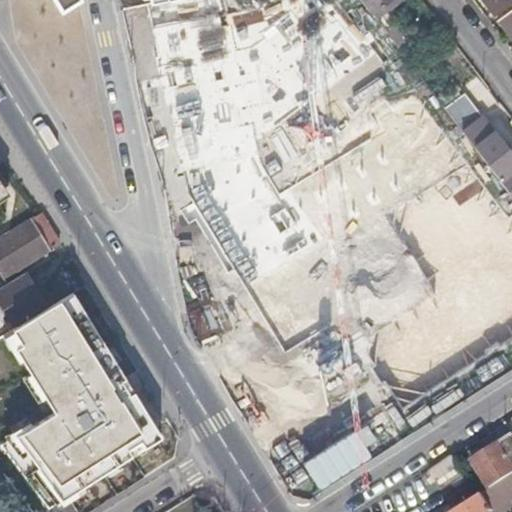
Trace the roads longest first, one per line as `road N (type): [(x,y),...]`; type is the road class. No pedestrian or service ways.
road 1 (residential): [(176,365),(102,0)]
road 2 (primary): [(0,80),(176,365)]
road 3 (residential): [(511,394),(332,511)]
